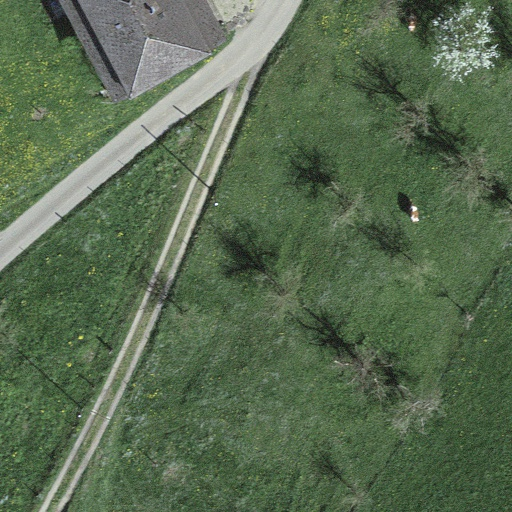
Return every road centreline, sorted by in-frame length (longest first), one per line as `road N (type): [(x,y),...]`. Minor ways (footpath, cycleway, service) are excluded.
road 1 (track): [(250,47),(182,222),(50,511)]
road 2 (unclassified): [(0,251),(250,47),(278,0)]
